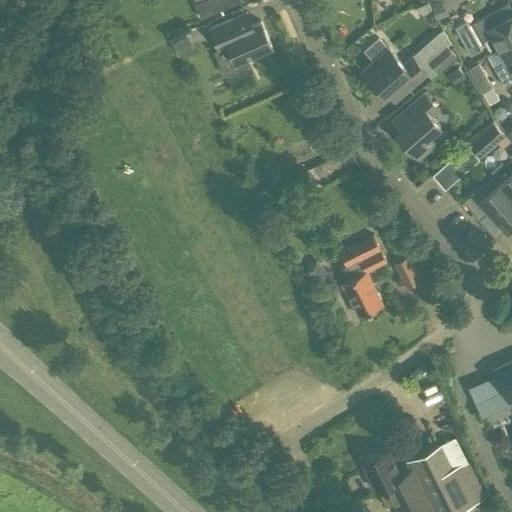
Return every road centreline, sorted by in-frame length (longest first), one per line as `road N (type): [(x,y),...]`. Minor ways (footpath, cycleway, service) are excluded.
road 1 (residential): [(298,0),(355,126),(485,292)]
road 2 (residential): [(282,409),(323,418),(485,292)]
road 3 (primary): [(183,511),(0,349)]
